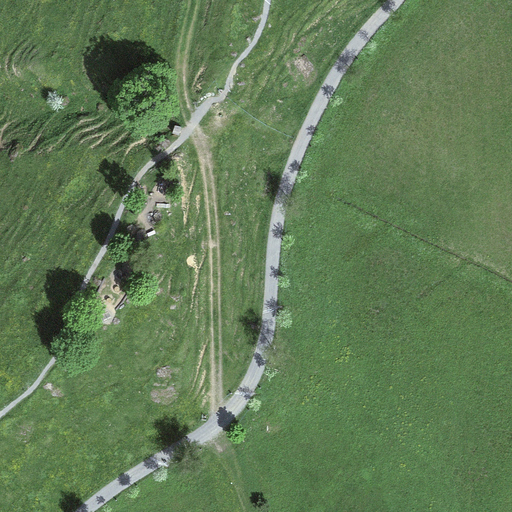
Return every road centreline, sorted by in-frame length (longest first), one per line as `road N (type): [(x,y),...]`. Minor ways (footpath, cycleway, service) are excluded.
road 1 (track): [(77,511),(139,466),(208,430),(249,390),(267,333),(278,213),(307,129),(344,56),(395,0)]
road 2 (track): [(188,128),(206,176),(208,430)]
road 3 (track): [(197,0),(179,88),(188,128)]
